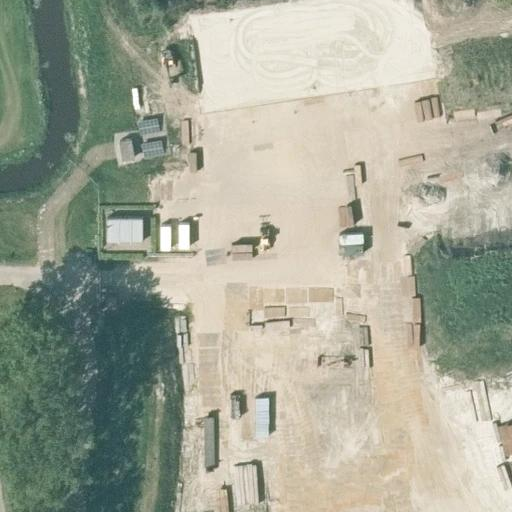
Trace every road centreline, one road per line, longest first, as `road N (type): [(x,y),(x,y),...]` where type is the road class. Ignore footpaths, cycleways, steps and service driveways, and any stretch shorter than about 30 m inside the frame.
road 1 (unknown): [(68,282),(202,266),(236,206),(289,192),(312,174),(312,136),(298,123),(276,121)]
road 2 (unclassified): [(75,511),(87,358),(68,282),(0,276)]
